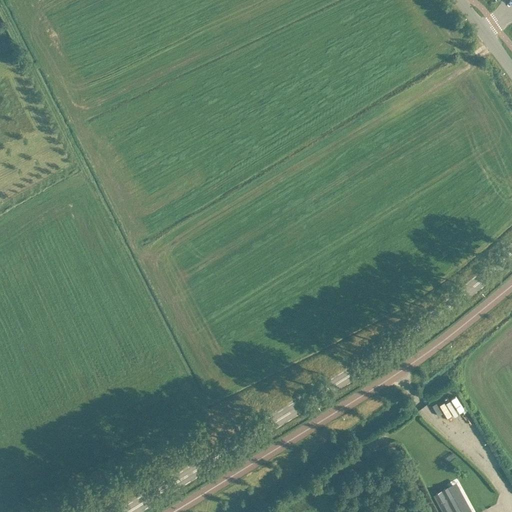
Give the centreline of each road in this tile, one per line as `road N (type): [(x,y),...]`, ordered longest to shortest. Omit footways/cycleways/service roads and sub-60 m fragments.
road 1 (secondary): [(128,511),(398,345),(511,251)]
road 2 (unclassified): [(169,511),(412,361),(511,285)]
